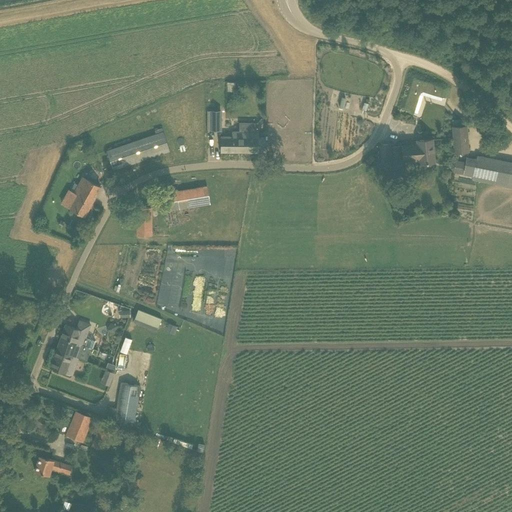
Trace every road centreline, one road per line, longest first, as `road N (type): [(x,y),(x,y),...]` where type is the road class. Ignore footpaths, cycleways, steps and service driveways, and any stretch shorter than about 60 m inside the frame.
road 1 (unclassified): [(396,59),(385,121),(372,145),(347,163),(209,164),(169,170),(120,196),(80,267),(0,467)]
road 2 (unclassified): [(511,130),(440,67),(396,59)]
road 3 (unclassified): [(396,59),(315,32),(285,0)]
